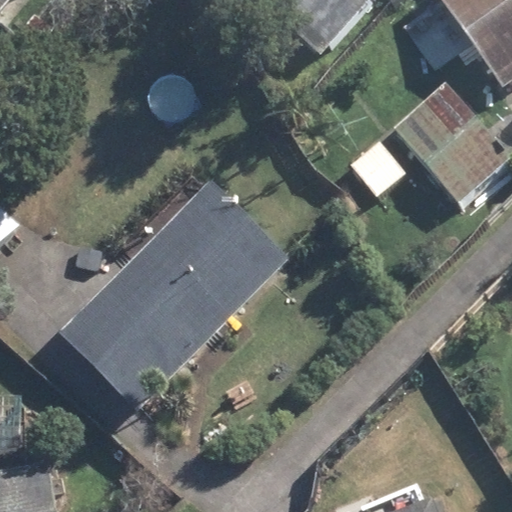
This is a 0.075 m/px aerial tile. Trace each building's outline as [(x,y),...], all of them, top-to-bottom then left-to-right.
[(0,0),(0,26),(4,30),(29,0),(0,0)] [(56,0),(42,16),(61,33),(83,8),(73,0),(56,0)] [(303,31),(335,58),(385,0),(285,0),(311,22),(303,31)] [(511,0),(450,0),(511,89),(511,0)] [(401,136),(467,211),(511,170),(511,154),(454,90),(401,136)] [(72,342),(151,422),(305,268),(227,189),(72,342)] [(0,257),(28,230),(0,202),(0,257)] [(26,410),(0,411),(0,460),(29,459),(26,410)] [(0,511),(67,511),(61,472),(0,482),(0,511)]
